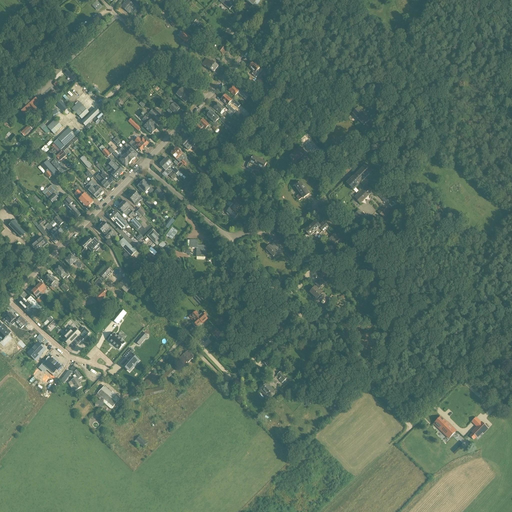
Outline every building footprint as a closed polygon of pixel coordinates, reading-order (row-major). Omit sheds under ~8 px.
[(128,0),(127,0),(121,7),(129,13),(135,6),(137,8),(139,9),(141,7),(138,4),(136,3),(137,2),(134,0),(128,0)] [(234,8),(238,2),(235,0),(221,0),(220,1),(230,10),(232,6),(234,8)] [(101,7),(97,2),(93,6),(98,10),(101,7)] [(43,3),(37,9),(41,13),(47,8),(43,3)] [(56,24),(59,27),(64,21),(61,18),(56,24)] [(31,24),(23,30),(27,34),(29,37),(31,35),(29,33),(34,28),(31,24)] [(183,33),(180,37),(187,43),(191,39),(183,33)] [(47,39),(44,42),(45,43),(48,47),(56,40),(52,36),(48,40),(47,39)] [(13,40),(7,46),(12,51),(15,49),(16,49),(18,48),(17,47),(18,46),(13,40)] [(221,47),(217,53),(220,56),(220,55),(223,57),(227,51),(221,47)] [(212,62),(207,59),(202,65),(205,67),(206,67),(214,73),(218,67),(212,62)] [(16,67),(15,69),(21,71),(23,62),(17,60),(16,67)] [(257,66),(253,62),(249,68),(256,73),(260,67),(258,65),(257,66)] [(68,71),(65,74),(73,82),(76,79),(68,71)] [(155,74),(152,71),(149,74),(151,77),(153,80),(157,76),(156,76),(157,75),(155,73),(155,74)] [(172,83),(175,80),(166,71),(163,74),(172,83)] [(229,91),(235,96),(238,93),(246,100),(249,97),(240,89),(239,91),(236,88),(236,89),(233,86),(232,88),(230,88),(229,90),(229,91)] [(191,97),(182,89),(177,95),(185,103),(191,97)] [(54,91),(53,91),(50,93),(47,97),(45,99),(50,105),(53,102),(52,101),(58,96),(54,91)] [(15,96),(8,99),(11,104),(14,103),(14,102),(17,100),(17,99),(19,98),(19,97),(18,94),(15,96)] [(222,100),(221,100),(228,106),(231,102),(234,105),(235,104),(238,108),(240,105),(233,99),(231,100),(226,95),(224,97),(223,97),(222,98),(222,100)] [(33,112),(37,108),(35,106),(39,102),(34,96),(19,110),(24,115),(30,109),(33,112)] [(175,114),(180,109),(170,99),(167,102),(171,107),(167,111),(171,114),(173,112),(175,114)] [(82,119),(89,113),(79,102),(72,109),(82,119)] [(214,108),(220,114),(225,109),(223,107),(218,103),(217,105),(215,105),(214,107),(214,108)] [(58,109),(50,113),(53,118),(61,114),(58,109)] [(363,134),(369,128),(366,124),(369,121),(358,109),(352,114),(364,126),(360,130),(363,134)] [(86,127),(100,113),(98,110),(83,124),(86,127)] [(207,116),(215,124),(219,119),(215,115),(211,112),(209,113),(208,113),(207,115),(207,116)] [(150,122),(146,118),(143,121),(147,125),(144,127),(152,134),(158,128),(156,126),(156,125),(151,120),(150,122)] [(222,118),(220,120),(230,129),(232,127),(222,118)] [(210,129),(208,127),(210,125),(203,119),(197,126),(201,130),(203,128),(205,130),(207,132),(210,129)] [(55,120),(47,128),(54,135),(62,128),(55,120)] [(317,128),(311,123),(308,126),(313,132),(317,128)] [(25,136),(32,129),(29,126),(21,133),(25,136)] [(65,146),(76,136),(69,129),(58,139),(65,146)] [(255,142),(258,136),(251,133),(248,138),(255,142)] [(191,136),(190,138),(188,135),(186,138),(181,143),(189,151),(197,142),(191,136)] [(131,140),(128,142),(137,151),(138,149),(140,151),(140,150),(141,151),(149,144),(148,144),(150,142),(145,137),(140,141),(138,139),(134,143),(131,140)] [(131,149),(127,144),(125,146),(129,151),(128,151),(135,158),(138,155),(131,148),(131,149)] [(102,146),(99,148),(102,152),(107,158),(111,155),(110,155),(107,151),(102,146)] [(127,152),(123,148),(121,150),(132,161),(135,158),(128,151),(127,152)] [(176,148),(173,151),(184,161),(186,159),(187,158),(183,154),(176,148)] [(302,150),(300,148),(290,158),(294,163),(300,158),(303,162),(305,160),(308,158),(305,155),(308,153),(304,149),(302,150)] [(121,150),(119,149),(117,151),(123,157),(122,158),(129,164),(132,161),(121,150)] [(184,161),(173,151),(171,154),(177,160),(181,163),(184,165),(186,163),(184,161)] [(56,157),(60,162),(66,156),(62,152),(56,157)] [(129,164),(122,158),(121,159),(115,152),(113,154),(119,160),(119,161),(126,167),(129,164)] [(89,169),(92,166),(84,156),(80,159),(89,169)] [(248,162),(246,168),(258,172),(260,168),(262,169),(263,170),(266,163),(265,163),(253,157),(250,163),(248,162)] [(162,162),(172,171),(176,175),(179,172),(172,165),(173,164),(166,158),(162,162)] [(62,174),(67,170),(56,159),(51,163),(62,174)] [(53,175),(57,172),(47,161),(41,166),(46,172),(48,170),(53,175)] [(118,167),(113,161),(109,165),(120,175),(124,172),(118,166),(118,167)] [(172,171),(162,162),(159,165),(160,166),(160,167),(162,170),(163,169),(166,171),(165,172),(168,175),(172,171)] [(102,172),(104,169),(99,164),(97,165),(96,166),(102,172)] [(116,180),(120,175),(109,165),(106,168),(112,173),(111,174),(116,180)] [(353,177),(360,184),(371,173),(365,166),(353,177)] [(104,175),(102,177),(110,186),(114,182),(109,177),(108,178),(104,174),(105,173),(103,172),(102,173),(104,175)] [(102,177),(99,174),(96,177),(100,182),(102,184),(101,184),(107,189),(110,186),(102,177)] [(360,184),(353,177),(346,184),(353,191),(357,187),(361,191),(363,190),(364,191),(366,190),(370,194),(372,192),(366,186),(364,188),(360,184)] [(194,192),(198,187),(194,183),(194,182),(192,180),(189,183),(191,185),(189,187),(194,192)] [(100,196),(104,192),(92,181),(89,184),(100,196)] [(150,194),(154,190),(151,188),(144,181),(138,187),(145,194),(148,191),(150,194)] [(304,199),(309,195),(301,183),(295,187),(300,194),(296,197),(299,201),(303,198),(304,199)] [(97,199),(100,196),(89,184),(88,185),(86,188),(97,199)] [(49,191),(45,195),(54,204),(59,199),(57,197),(59,195),(56,191),(57,190),(57,189),(54,185),(52,185),(51,186),(48,189),(49,191)] [(74,189),(77,192),(82,197),(90,206),(94,203),(80,189),(77,186),(74,189)] [(161,199),(165,195),(158,189),(155,193),(161,199)] [(370,194),(366,190),(364,191),(363,190),(361,191),(354,198),(360,204),(370,194)] [(142,201),(143,200),(134,191),(131,194),(139,202),(141,200),(142,201)] [(386,204),(391,200),(382,191),(378,195),(386,204)] [(88,209),(90,206),(82,197),(77,192),(74,194),(77,197),(88,209)] [(136,206),(138,205),(137,204),(139,202),(131,194),(128,197),(136,206)] [(69,198),(63,203),(68,208),(68,207),(71,210),(70,211),(71,212),(77,219),(81,215),(75,208),(74,209),(70,206),(73,203),(69,198)] [(239,209),(243,205),(236,199),(232,203),(232,204),(232,205),(229,207),(230,208),(227,212),(226,213),(227,213),(227,214),(227,215),(228,215),(228,216),(229,216),(230,216),(231,215),(232,216),(231,217),(234,219),(235,218),(235,219),(235,218),(236,218),(237,218),(238,218),(238,217),(238,216),(238,215),(236,212),(239,209)] [(132,216),(134,214),(129,208),(130,207),(124,201),(121,205),(132,216)] [(132,216),(121,205),(118,208),(124,214),(127,216),(128,215),(130,218),(132,216)] [(384,206),(378,212),(382,217),(388,210),(384,206)] [(359,210),(354,215),(361,223),(366,218),(359,210)] [(122,220),(120,218),(121,217),(114,211),(112,214),(124,227),(126,229),(129,226),(127,224),(122,220)] [(124,227),(112,214),(109,217),(115,223),(122,230),(124,227)] [(50,226),(50,225),(60,236),(63,232),(59,228),(64,223),(58,216),(49,225),(50,226)] [(13,221),(7,226),(20,239),(25,233),(15,223),(17,222),(15,220),(13,221)] [(138,230),(141,226),(135,220),(132,224),(138,230)] [(50,226),(49,225),(47,223),(46,223),(44,222),(40,225),(44,230),(46,228),(51,234),(53,236),(52,236),(55,240),(56,239),(60,236),(50,225),(50,226)] [(104,222),(101,225),(111,236),(113,233),(113,232),(113,231),(104,222)] [(319,226),(316,222),(305,232),(310,237),(316,231),(320,234),(323,232),(324,232),(329,228),(324,222),(319,226)] [(111,236),(101,225),(98,228),(104,234),(105,236),(104,237),(107,240),(109,238),(111,236)] [(172,240),(178,232),(172,228),(166,236),(172,240)] [(338,240),(337,239),(338,238),(335,234),(330,238),(335,243),(333,245),(336,247),(342,242),(340,239),(338,240)] [(48,244),(42,237),(39,240),(37,238),(35,240),(37,242),(37,241),(43,248),(48,244)] [(97,240),(94,237),(91,240),(89,238),(85,241),(95,251),(95,252),(97,251),(95,249),(100,244),(97,240)] [(278,247),(283,243),(278,238),(273,243),(274,243),(270,247),(270,246),(266,249),(267,250),(266,251),(268,254),(269,253),(273,257),(277,254),(277,253),(280,250),(278,247)] [(134,249),(133,249),(133,248),(124,239),(118,244),(131,257),(138,250),(136,248),(134,249)] [(37,241),(37,242),(34,244),(32,242),(30,244),(37,253),(43,248),(37,241)] [(95,251),(85,241),(81,246),(84,248),(80,251),(83,254),(88,249),(92,252),(93,253),(95,251)] [(198,241),(191,241),(190,246),(189,246),(189,247),(190,247),(190,248),(197,248),(197,260),(204,260),(205,260),(205,259),(206,246),(197,246),(198,241)] [(161,243),(158,246),(163,250),(162,250),(168,255),(169,256),(172,252),(166,246),(162,242),(161,243)] [(78,264),(76,262),(77,260),(71,254),(68,258),(79,268),(82,265),(79,262),(78,264)] [(79,268),(68,258),(65,261),(70,267),(71,267),(73,269),(74,268),(77,270),(79,268)] [(67,278),(70,276),(66,272),(60,266),(55,271),(61,277),(63,279),(66,277),(67,278)] [(114,271),(108,266),(100,275),(106,280),(114,271)] [(50,274),(45,279),(51,285),(52,286),(57,281),(56,280),(50,274)] [(134,285),(126,277),(118,285),(126,293),(134,285)] [(87,296),(91,292),(78,278),(76,280),(78,281),(75,284),(87,296)] [(98,288),(103,283),(99,279),(94,284),(98,288)] [(324,283),(320,279),(316,284),(318,286),(316,288),(315,287),(310,293),(314,296),(313,297),(313,298),(316,300),(316,301),(316,300),(318,300),(319,300),(318,300),(321,298),(320,296),(322,294),(318,290),(324,283)] [(41,283),(37,287),(41,292),(43,293),(47,289),(46,288),(46,287),(41,283)] [(37,287),(32,292),(36,297),(38,299),(39,299),(43,294),(43,293),(41,292),(37,287)] [(104,289),(95,297),(99,301),(108,293),(104,289)] [(21,303),(20,304),(26,310),(25,310),(27,312),(32,308),(33,307),(25,299),(23,301),(22,301),(21,302),(21,303)] [(116,317),(113,321),(118,324),(126,314),(122,310),(116,317)] [(196,311),(189,317),(192,321),(193,323),(197,327),(202,323),(205,321),(207,319),(205,316),(206,314),(203,311),(201,313),(199,315),(196,311)] [(9,313),(4,318),(12,326),(12,325),(15,322),(17,321),(9,313)] [(17,321),(15,323),(21,329),(24,326),(26,328),(28,325),(21,317),(17,321)] [(76,321),(64,333),(75,344),(92,328),(87,323),(82,328),(76,321)] [(0,336),(4,333),(6,335),(8,332),(2,326),(0,328),(0,336)] [(216,328),(210,333),(214,337),(215,336),(218,339),(222,335),(216,328)] [(111,330),(105,337),(117,347),(123,340),(111,330)] [(143,333),(132,345),(136,349),(147,337),(143,333)] [(38,343),(30,350),(36,356),(34,358),(37,361),(43,354),(40,352),(44,348),(38,343)] [(124,362),(122,365),(124,367),(127,370),(129,371),(132,369),(139,361),(131,354),(128,351),(127,352),(128,352),(124,357),(123,356),(123,357),(126,360),(124,362)] [(188,351),(179,359),(184,365),(187,362),(188,363),(194,358),(188,351)] [(268,367),(274,362),(269,357),(263,362),(268,367)] [(44,362),(40,366),(42,368),(44,366),(53,374),(56,370),(57,371),(61,367),(57,363),(56,363),(54,361),(55,361),(52,358),(48,362),(46,364),(44,362)] [(175,375),(175,383),(179,383),(191,371),(186,366),(182,370),(183,371),(181,373),(180,373),(177,376),(175,375)] [(69,371),(62,380),(64,382),(71,373),(70,372),(69,371)] [(72,378),(68,380),(73,385),(75,383),(76,384),(75,389),(82,390),(82,383),(83,382),(83,381),(87,377),(83,373),(80,377),(81,372),(72,371),(72,378)] [(282,383),(284,382),(287,379),(281,372),(278,375),(281,378),(279,380),(282,383)] [(142,397),(139,400),(148,410),(152,413),(154,410),(154,411),(160,406),(159,405),(162,403),(164,405),(168,401),(172,397),(171,396),(172,396),(159,383),(155,388),(158,391),(156,394),(150,389),(146,392),(141,397),(142,397)] [(268,398),(272,398),(274,395),(275,392),(267,383),(263,383),(261,386),(260,389),(268,398)] [(119,400),(104,387),(98,394),(108,402),(106,405),(111,409),(119,400)] [(447,423),(441,417),(434,423),(441,429),(440,430),(449,439),(456,431),(447,423)] [(477,427),(472,432),(472,433),(477,437),(477,438),(482,433),(482,432),(486,427),(481,422),(481,423),(477,427)]
